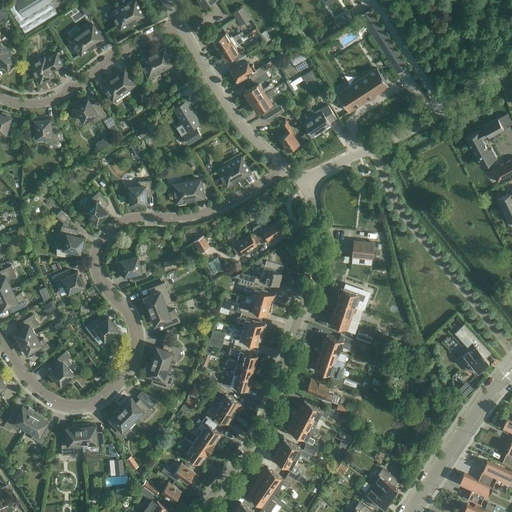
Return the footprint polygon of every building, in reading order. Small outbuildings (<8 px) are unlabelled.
[(13,0),(7,4),(18,21),(25,33),(58,13),(51,1),(52,0),(13,0)] [(132,0),(111,12),(120,28),(121,28),(122,29),(129,26),(128,24),(144,15),(136,0),(132,0)] [(242,6),(232,12),(237,19),(247,13),(242,6)] [(407,65),(370,9),(360,16),(396,72),(407,65)] [(250,18),(247,13),(237,19),(240,25),(250,18)] [(70,39),(81,54),(82,54),(83,55),(90,51),(89,49),(104,38),(93,23),(70,39)] [(272,39),(266,30),(261,34),(266,42),(272,39)] [(213,41),(219,51),(219,50),(232,42),(240,37),(238,33),(232,37),(232,36),(229,37),(226,32),(213,41)] [(219,50),(219,51),(225,61),(230,58),(232,62),(234,60),(244,54),(241,51),(239,52),(235,47),(237,45),(237,44),(247,38),(244,34),(240,37),(232,42),(219,50)] [(0,61),(7,69),(16,60),(7,51),(9,50),(0,41),(0,61)] [(140,60),(148,76),(173,64),(165,47),(148,55),(147,54),(140,57),(141,59),(140,60)] [(30,64),(39,82),(41,82),(42,83),(49,80),(48,78),(54,75),(51,70),(62,64),(57,53),(45,58),(44,56),(30,64)] [(246,60),(231,69),(238,81),(249,74),(252,79),(266,71),(262,65),(255,69),(253,65),(250,66),(246,60)] [(349,111),(389,86),(377,68),(337,93),(349,111)] [(102,84),(112,100),(135,84),(125,69),(109,79),(108,77),(102,82),(103,84),(102,84)] [(311,70),(290,83),(294,89),(297,87),(295,84),(302,80),(301,79),(303,78),(303,79),(309,82),(313,79),(313,72),(311,70)] [(266,71),(245,83),(246,84),(252,80),(255,84),(244,91),(251,101),(272,88),(270,85),(263,89),(259,82),(269,76),(266,71)] [(272,88),(251,101),(258,112),(261,110),(263,114),(278,105),(275,101),(272,103),(269,98),(276,93),(272,88)] [(91,116),(94,122),(106,115),(98,101),(92,105),(88,98),(83,101),(82,99),(74,103),(75,105),(74,106),(83,121),(91,116)] [(187,130),(188,130),(189,131),(183,135),(188,143),(201,135),(196,127),(195,128),(194,126),(200,122),(186,100),(174,108),(187,130)] [(308,120),(303,123),(311,136),(331,124),(330,122),(336,118),(328,104),(314,113),(312,110),(305,115),(308,120)] [(264,115),(267,121),(284,111),(280,105),(264,115)] [(0,130),(6,133),(11,116),(10,116),(10,114),(2,111),(1,113),(0,112),(0,130)] [(45,141),(59,140),(58,126),(51,126),(50,118),(44,118),(44,116),(36,117),(36,119),(34,119),(36,137),(45,136),(45,141)] [(466,137),(482,166),(496,158),(491,148),(488,149),(481,138),(487,135),(488,137),(503,129),(497,118),(482,126),(483,128),(466,137)] [(287,133),(280,138),(288,151),(299,144),(292,133),(294,132),(286,119),(281,122),(287,133)] [(140,137),(151,131),(147,123),(135,130),(140,137)] [(195,163),(190,156),(185,159),(190,166),(195,163)] [(234,181),(250,172),(241,156),(217,169),(226,186),(227,185),(228,187),(235,183),(234,181)] [(511,173),(511,158),(496,168),(502,178),(497,181),(511,173)] [(146,194),(152,193),(151,179),(138,180),(138,185),(129,186),(129,187),(127,187),(128,193),(130,193),(130,203),(132,203),(132,205),(140,205),(140,203),(146,202),(146,194)] [(185,200),(204,197),(200,179),(173,183),(176,202),(178,202),(178,204),(186,202),(185,200)] [(511,189),(510,190),(511,192),(497,198),(508,222),(511,220),(511,189)] [(85,210),(96,223),(97,222),(99,223),(105,218),(104,216),(108,212),(103,206),(107,201),(98,191),(88,200),(91,204),(85,210)] [(61,225),(58,238),(65,240),(63,247),(56,247),(56,254),(55,254),(57,255),(60,255),(63,256),(65,256),(67,256),(70,256),(73,255),(73,254),(73,251),(80,252),(80,251),(82,251),(84,243),(82,242),(84,237),(75,235),(77,228),(69,227),(71,219),(60,209),(56,214),(64,222),(63,225),(61,225)] [(238,256),(253,246),(257,244),(255,241),(265,235),(269,240),(284,231),(277,219),(262,229),(260,225),(258,224),(253,228),(253,230),(255,233),(251,236),(250,234),(232,245),(238,256)] [(194,241),(200,252),(209,246),(203,235),(194,241)] [(372,258),(374,242),(354,240),(352,256),(372,258)] [(140,264),(138,255),(121,259),(121,261),(119,261),(121,270),(123,269),(124,275),(133,273),(134,279),(148,276),(145,263),(140,264)] [(266,260),(264,265),(260,263),(258,271),(262,272),(260,279),(278,284),(281,271),(282,265),(266,260)] [(0,293),(12,288),(8,281),(17,277),(11,265),(0,269),(0,293)] [(80,276),(77,271),(70,274),(67,268),(52,275),(58,287),(64,284),(68,293),(84,285),(83,284),(85,283),(82,275),(80,276)] [(253,293),(252,298),(272,304),(275,293),(253,287),(256,277),(239,272),(233,276),(239,278),(237,283),(246,285),(244,290),(253,293)] [(371,291),(370,296),(386,302),(390,287),(370,280),(367,289),(371,291)] [(144,303),(147,311),(165,304),(163,296),(169,294),(164,281),(149,287),(152,293),(144,296),(146,302),(144,303)] [(12,288),(0,293),(0,304),(2,309),(10,305),(13,311),(27,304),(21,292),(15,295),(12,288)] [(342,288),(338,300),(355,306),(360,308),(363,301),(365,302),(368,292),(355,288),(353,292),(342,288)] [(272,304),(252,298),(250,303),(241,301),(241,303),(225,298),(223,306),(221,306),(220,311),(228,313),(230,308),(239,311),(241,306),(269,314),(272,304)] [(334,311),(351,317),(359,320),(360,315),(352,312),(355,306),(338,300),(334,311)] [(165,304),(147,311),(151,319),(153,318),(155,324),(163,321),(165,327),(180,321),(175,308),(168,311),(165,304)] [(351,317),(334,311),(330,323),(355,331),(356,327),(349,324),(351,317)] [(19,339),(21,343),(35,334),(32,328),(39,323),(33,314),(17,323),(21,328),(14,332),(15,333),(13,334),(17,340),(19,339)] [(112,321),(108,316),(102,321),(98,316),(85,326),(93,337),(99,332),(104,340),(118,329),(117,328),(119,326),(114,320),(112,321)] [(244,323),(242,329),(264,335),(265,329),(264,329),(265,324),(238,316),(237,321),(244,323)] [(491,352),(481,341),(464,323),(454,332),(467,347),(456,357),(470,372),(480,362),(483,365),(486,362),(483,359),(491,352)] [(358,332),(356,337),(370,342),(372,337),(383,341),(385,336),(378,328),(376,328),(372,337),(358,332)] [(264,335),(242,329),(240,335),(233,333),(232,337),(259,345),(260,340),(262,340),(264,335)] [(225,333),(213,330),(211,337),(223,340),(225,333)] [(35,334),(21,343),(23,346),(21,347),(25,353),(27,352),(27,353),(34,349),(37,355),(49,347),(43,338),(39,340),(35,334)] [(324,338),(322,345),(339,352),(341,345),(349,347),(352,338),(340,334),(339,339),(327,335),(326,338),(324,338)] [(223,340),(211,337),(209,343),(221,346),(223,340)] [(374,339),(372,345),(381,349),(384,342),(374,339)] [(153,351),(150,359),(168,365),(171,358),(177,360),(182,347),(166,342),(164,348),(156,346),(154,351),(153,351)] [(322,345),(318,357),(335,363),(343,366),(344,361),(337,358),(339,352),(322,345)] [(239,354),(237,361),(254,366),(258,355),(230,347),(229,351),(239,354)] [(67,358),(70,355),(66,350),(52,362),(56,367),(50,372),(54,377),(52,378),(58,385),(59,383),(60,384),(74,373),(68,366),(71,363),(67,358)] [(207,365),(211,354),(205,352),(201,363),(207,365)] [(340,372),(343,366),(335,363),(318,357),(315,365),(316,365),(315,369),(331,375),(330,379),(342,383),(344,378),(339,377),(340,372)] [(168,365),(150,359),(147,368),(149,368),(147,374),(155,377),(153,383),(170,389),(174,376),(166,373),(168,365)] [(235,366),(233,373),(251,378),(254,366),(237,361),(227,359),(226,363),(235,366)] [(222,379),(230,384),(248,389),(251,378),(233,373),(231,380),(223,375),(222,379)] [(337,402),(339,395),(328,391),(330,384),(311,377),(306,390),(323,396),(322,397),(337,402)] [(226,388),(217,382),(214,388),(223,393),(226,388)] [(437,406),(433,390),(429,391),(433,407),(437,406)] [(125,400),(119,406),(133,420),(138,415),(143,420),(153,410),(144,402),(150,396),(146,392),(136,402),(131,397),(127,401),(125,400)] [(214,395),(212,399),(233,412),(235,409),(237,410),(241,403),(225,393),(222,400),(214,395)] [(196,402),(188,397),(185,402),(193,407),(196,402)] [(233,412),(212,399),(209,404),(217,408),(213,414),(229,424),(233,416),(232,415),(233,412)] [(301,404),(298,409),(317,419),(320,414),(326,417),(328,412),(332,414),(334,410),(325,405),(322,409),(304,400),(302,404),(301,404)] [(338,402),(336,408),(356,415),(358,409),(338,402)] [(20,424),(26,428),(36,411),(28,407),(27,409),(22,406),(18,413),(12,410),(3,425),(9,429),(11,425),(17,429),(20,424)] [(133,420),(119,406),(113,413),(114,414),(110,418),(116,424),(111,429),(121,439),(131,429),(127,426),(133,420)] [(298,409),(292,419),(311,430),(321,435),(323,431),(314,426),(317,419),(298,409)] [(36,411),(26,428),(33,432),(31,436),(42,443),(49,431),(44,428),(48,420),(43,417),(44,416),(36,411)] [(204,421),(207,417),(199,411),(196,415),(204,421)] [(511,418),(507,416),(502,425),(511,429),(511,438),(511,441),(511,442),(511,418)] [(311,430),(292,419),(290,424),(291,425),(288,430),(307,440),(305,444),(306,445),(316,450),(317,451),(320,444),(313,440),(314,438),(309,435),(311,430)] [(194,423),(191,426),(214,442),(217,438),(218,439),(221,434),(220,434),(221,432),(207,422),(202,429),(194,423)] [(89,423),(81,424),(82,443),(83,451),(98,450),(98,447),(104,446),(108,446),(109,456),(116,455),(116,459),(119,459),(119,455),(119,454),(112,442),(104,443),(103,432),(96,433),(96,424),(90,425),(89,423)] [(82,443),(81,424),(72,425),(72,427),(66,427),(67,435),(60,436),(62,454),(75,453),(74,444),(82,443)] [(214,442),(191,426),(188,431),(197,436),(192,443),(208,454),(215,443),(214,442)] [(181,441),(189,447),(185,453),(199,463),(200,462),(201,463),(205,458),(204,457),(206,453),(207,454),(208,454),(192,443),(184,437),(181,441)] [(280,443),(277,448),(296,458),(299,452),(305,456),(307,452),(314,455),(316,450),(306,445),(303,449),(284,439),(281,444),(280,443)] [(511,442),(511,441),(502,461),(511,465),(511,442)] [(296,458),(277,448),(274,453),(275,454),(273,458),(291,468),(287,474),(297,481),(302,474),(304,469),(300,467),(293,463),(296,458)] [(123,474),(123,459),(119,459),(116,459),(114,459),(115,475),(123,474)] [(511,471),(487,460),(477,479),(492,486),(497,476),(511,483),(511,481),(511,471)] [(187,482),(195,471),(182,462),(177,469),(174,467),(172,470),(165,465),(162,470),(172,477),(174,473),(187,482)] [(263,470),(259,475),(278,487),(282,482),(288,486),(289,484),(294,487),(297,481),(287,474),(284,478),(267,466),(264,471),(263,470)] [(382,467),(371,483),(391,496),(393,494),(392,494),(394,492),(391,490),(398,479),(382,467)] [(477,479),(469,475),(463,472),(459,481),(472,487),(467,498),(480,504),(485,493),(489,495),(492,486),(477,479)] [(259,475),(253,484),(271,497),(276,501),(279,498),(273,494),(278,487),(259,475)] [(174,501),(182,490),(169,481),(161,492),(174,501)] [(150,482),(146,487),(149,489),(148,489),(156,494),(160,489),(150,482)] [(391,496),(371,483),(361,498),(377,509),(385,498),(388,500),(390,498),(391,496)] [(274,511),(271,509),(273,507),(267,503),(271,497),(253,484),(249,489),(251,490),(247,494),(264,506),(262,510),(264,511),(274,511)] [(139,507),(145,511),(166,511),(169,508),(157,500),(156,501),(148,495),(139,507)] [(374,511),(359,501),(350,511),(374,511)] [(255,511),(241,502),(234,511),(235,511),(264,511),(262,510),(261,510),(259,511),(255,511)] [(484,511),(466,503),(462,511),(484,511)]
